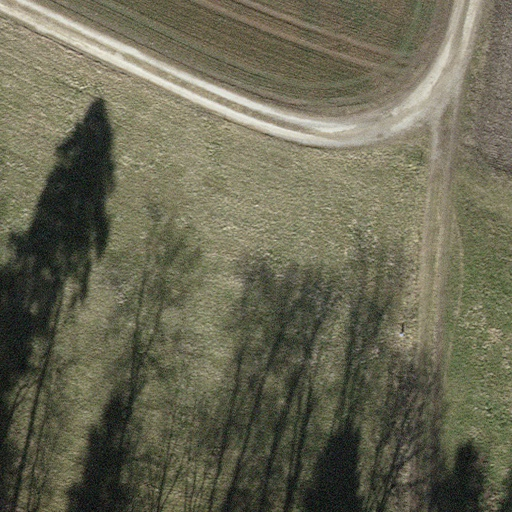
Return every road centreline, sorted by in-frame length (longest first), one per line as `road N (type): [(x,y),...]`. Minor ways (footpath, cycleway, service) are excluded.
road 1 (track): [(444,86),(365,139),(282,128),(0,2)]
road 2 (track): [(444,86),(413,511)]
